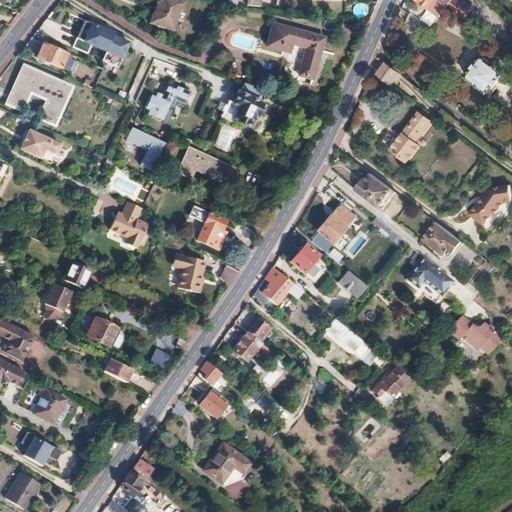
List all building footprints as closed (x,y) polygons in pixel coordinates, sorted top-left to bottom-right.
[(184,1),(180,0),(155,0),(155,2),(156,3),(153,13),(152,13),(148,23),(172,31),(179,10),(181,11),(184,1)] [(236,9),(237,0),(236,0),(227,0),(227,8),(236,9)] [(448,7),(438,0),(417,0),(429,9),(440,17),(448,7)] [(438,0),(448,7),(465,20),(474,9),(462,0),(460,0),(460,1),(458,0),(438,0)] [(116,31),(93,21),(84,41),(124,59),(132,41),(115,34),(116,31)] [(320,36),(272,27),(267,52),(288,56),(290,47),(304,50),(299,77),(312,79),(317,50),(320,36)] [(75,62),(69,59),(70,55),(42,42),(36,58),(67,71),(68,68),(72,70),(75,62)] [(504,72),(483,56),(466,78),(486,94),(504,72)] [(377,74),(392,85),(401,74),(386,63),(377,74)] [(7,100),(22,107),(31,89),(47,97),(39,114),(54,121),(69,84),(24,64),(7,100)] [(94,66),(89,76),(96,80),(101,69),(94,66)] [(264,90),(242,81),(236,93),(234,92),(228,106),(224,104),(212,131),(230,139),(231,135),(240,140),(246,127),(248,128),(259,104),(258,103),(264,90)] [(186,91),(168,83),(163,95),(153,91),(144,111),(164,120),(172,100),(178,103),(179,101),(181,102),(186,91)] [(510,105),(511,101),(511,88),(503,84),(496,99),(510,105)] [(47,97),(31,89),(22,107),(39,114),(47,97)] [(398,139),(389,132),(381,142),(406,162),(420,145),(416,142),(431,122),(420,113),(398,139)] [(66,141),(29,126),(20,149),(43,158),(46,151),(60,156),(66,141)] [(136,130),(131,142),(158,154),(163,142),(136,130)] [(232,170),(187,149),(176,174),(187,179),(192,169),(226,185),(232,170)] [(397,194),(371,174),(366,181),(364,179),(356,189),(384,210),(397,194)] [(100,190),(88,184),(84,193),(96,199),(100,190)] [(511,203),(509,187),(493,189),(491,192),(488,190),(481,198),(483,199),(480,204),(478,204),(469,216),(483,227),(492,215),(494,217),(503,204),(511,203)] [(140,209),(125,202),(119,214),(115,212),(107,229),(125,238),(123,243),(132,248),(135,243),(136,243),(145,223),(136,219),(140,209)] [(332,244),(333,245),(346,229),(345,228),(354,217),(340,205),(331,216),(330,215),(317,231),(319,233),(311,242),(324,254),(327,251),(332,244)] [(190,216),(204,223),(209,213),(194,206),(190,216)] [(225,220),(209,213),(204,223),(196,239),(208,245),(212,237),(213,238),(217,229),(220,231),(225,220)] [(400,239),(375,218),(371,222),(385,234),(384,235),(390,240),(391,239),(397,243),(400,239)] [(466,247),(438,226),(425,243),(430,247),(432,245),(435,247),(433,250),(446,259),(450,253),(457,258),(466,247)] [(213,238),(212,237),(208,245),(216,249),(224,232),(220,231),(217,229),(213,238)] [(313,260),(316,256),(304,245),(289,262),(313,283),(321,273),(319,271),(322,268),(313,260)] [(329,258),(336,264),(339,261),(342,258),(334,252),(332,255),(329,258)] [(183,257),(182,258),(175,257),(173,268),(180,270),(176,289),(198,293),(201,282),(199,281),(202,261),(183,257)] [(62,277),(81,286),(89,271),(70,262),(62,277)] [(436,294),(444,301),(456,286),(428,262),(423,267),(418,273),(410,283),(428,299),(431,296),(433,297),(436,294)] [(225,266),(218,281),(233,287),(240,272),(225,266)] [(295,298),(301,291),(273,267),(266,278),(270,282),(261,292),(258,289),(252,298),(262,306),(268,299),(275,305),(288,291),(295,298)] [(336,283),(356,299),(365,289),(346,272),(336,283)] [(81,286),(62,277),(61,280),(80,289),(81,286)] [(70,293),(52,285),(43,305),(45,306),(45,320),(61,318),(61,312),(70,293)] [(433,297),(431,296),(428,299),(438,307),(444,301),(436,294),(433,297)] [(8,308),(15,312),(19,303),(11,300),(8,308)] [(470,329),(470,326),(460,317),(446,330),(456,340),(459,337),(473,351),(477,349),(485,357),(500,342),(491,333),(492,330),(490,327),(486,328),(482,324),(477,329),(470,329)] [(0,346),(0,349),(16,358),(29,334),(0,318),(0,334),(4,337),(0,346)] [(85,336),(107,347),(115,329),(93,318),(85,336)] [(271,329),(259,318),(248,332),(260,342),(271,329)] [(344,327),(337,322),(335,320),(326,330),(379,373),(388,363),(387,362),(344,327)] [(257,348),(261,343),(260,342),(248,332),(233,350),(246,361),(257,348)] [(287,364),(261,343),(257,348),(283,369),(287,364)] [(155,348),(149,361),(164,369),(171,356),(155,348)] [(102,361),(107,363),(103,371),(125,382),(131,369),(105,356),(102,361)] [(22,370),(0,358),(0,381),(6,381),(14,385),(22,370)] [(211,384),(220,373),(206,361),(200,370),(206,375),(204,379),(211,384)] [(398,364),(395,368),(401,374),(398,378),(403,382),(397,388),(399,389),(411,375),(398,364)] [(401,374),(395,368),(391,372),(389,370),(372,389),(379,395),(383,391),(390,397),(397,388),(403,382),(398,378),(401,374)] [(214,418),(224,406),(228,402),(215,391),(212,394),(209,392),(198,405),(214,418)] [(390,397),(383,391),(379,395),(386,402),(390,397)] [(70,403),(51,392),(38,416),(57,427),(70,403)] [(228,410),(224,406),(214,418),(219,422),(228,410)] [(60,452),(33,436),(21,455),(41,468),(48,457),(55,461),(60,452)] [(244,473),(247,469),(222,450),(219,452),(244,473)] [(231,472),(239,478),(244,473),(219,452),(211,462),(228,476),(231,472)] [(143,482),(152,470),(138,459),(119,486),(130,496),(139,484),(161,501),(160,503),(171,511),(178,511),(183,506),(152,483),(149,486),(143,482)] [(206,478),(218,487),(228,476),(211,462),(205,470),(209,473),(206,478)] [(20,471),(3,496),(20,508),(37,483),(20,471)]
